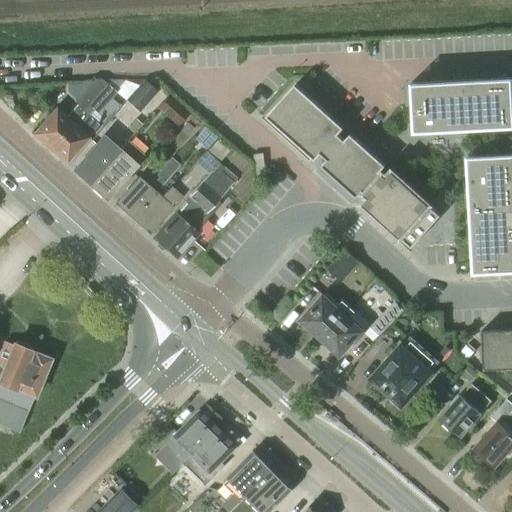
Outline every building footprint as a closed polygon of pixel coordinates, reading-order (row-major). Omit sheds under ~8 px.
[(67,117),(57,108),(33,134),(49,148),(106,84),(101,79),(94,79),(74,102),(77,106),(67,117)] [(130,101),(142,112),(159,94),(147,82),(130,101)] [(457,86),(459,109),(507,107),(506,83),(457,86)] [(106,84),(49,148),(65,162),(89,136),(79,127),(94,111),(97,114),(116,93),(106,84)] [(362,192),(367,195),(384,176),(380,173),(385,167),(351,134),(345,140),(341,136),(347,130),(300,85),(270,116),(317,161),(323,155),(328,160),(322,166),(356,198),(362,192)] [(459,109),(457,86),(409,88),(411,135),(460,133),(459,109)] [(160,109),(180,128),(190,116),(171,98),(160,109)] [(459,109),(460,133),(508,130),(507,107),(459,109)] [(91,183),(120,151),(110,142),(102,150),(97,145),(76,170),(91,183)] [(118,163),(125,156),(120,151),(91,183),(106,197),(128,172),(118,163)] [(175,185),(168,179),(168,178),(133,216),(149,230),(180,195),(185,199),(174,212),(175,213),(218,163),(205,152),(175,185)] [(510,153),(462,155),(463,180),(511,177),(510,153)] [(157,177),(158,178),(150,187),(140,178),(118,203),(133,216),(168,178),(168,179),(179,166),(173,160),(157,177)] [(199,215),(202,211),(205,214),(234,182),(223,172),(226,169),(218,163),(175,213),(177,214),(154,240),(175,258),(204,225),(199,221),(201,218),(199,215)] [(370,198),(364,204),(412,248),(441,216),(393,172),(387,179),(384,176),(367,195),(370,198)] [(463,180),(465,202),(511,198),(511,177),(463,180)] [(465,202),(466,228),(488,227),(511,224),(511,198),(465,202)] [(511,224),(488,227),(490,266),(511,264),(511,224)] [(490,266),(488,227),(466,228),(468,267),(490,266)] [(342,281),(355,267),(342,255),(329,270),(342,281)] [(343,299),(339,304),(327,294),(302,321),(321,338),(350,306),(343,299)] [(395,302),(370,328),(379,337),(404,311),(395,302)] [(340,355),(365,328),(354,317),(358,313),(350,306),(321,338),(340,355)] [(511,329),(510,329),(482,332),(484,371),(511,369),(511,329)] [(0,380),(0,425),(20,433),(49,360),(32,353),(29,345),(19,341),(15,343),(13,346),(4,342),(0,351),(0,366),(5,368),(0,380)] [(432,371),(403,346),(373,379),(402,405),(432,371)] [(474,352),(466,346),(460,354),(469,361),(474,352)] [(464,363),(445,348),(440,354),(446,359),(443,362),(456,373),(464,363)] [(463,375),(470,381),(477,374),(469,367),(463,375)] [(461,438),(492,402),(472,384),(441,420),(461,438)] [(499,423),(475,450),(494,467),(511,447),(511,412),(511,411),(511,403),(507,399),(492,417),(499,423)] [(185,463),(219,429),(210,420),(210,416),(207,413),(202,413),(200,410),(167,444),(185,463)] [(227,437),(219,429),(193,456),(211,474),(238,448),(235,445),(240,440),(232,432),(227,437)] [(241,494),(245,499),(247,498),(272,473),(253,454),(228,479),(229,480),(224,484),(234,494),(222,505),(228,511),(232,511),(243,502),(238,497),(241,494)] [(243,502),(232,511),(269,511),(290,491),(288,489),(288,484),(283,479),(278,479),(272,473),(247,498),(245,499),(243,502)] [(122,491),(100,511),(134,511),(139,507),(122,491)]
